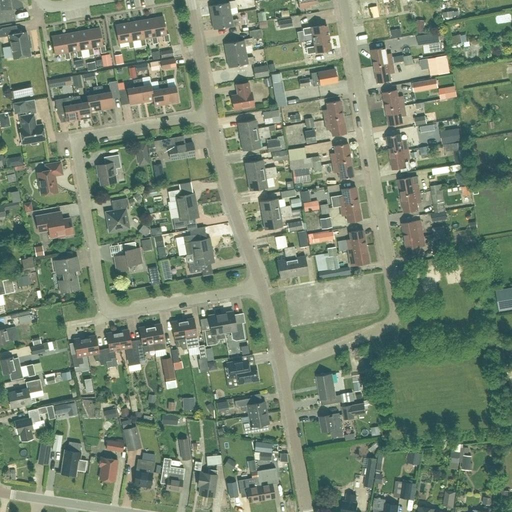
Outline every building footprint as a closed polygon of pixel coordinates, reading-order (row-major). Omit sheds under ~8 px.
[(0,23),(12,21),(10,9),(11,8),(22,6),(20,0),(0,0),(0,3),(0,4),(0,23)] [(259,0),(261,10),(272,9),(270,0),(259,0)] [(309,5),(316,4),(315,0),(297,0),(299,9),(310,7),(309,5)] [(228,3),(209,7),(211,18),(231,15),(230,9),(236,8),(235,1),(228,2),(228,3)] [(264,12),(257,13),(258,21),(266,20),(264,12)] [(211,18),(213,30),(232,26),(233,27),(240,26),(239,20),(232,21),(231,15),(211,18)] [(166,34),(163,17),(151,19),(154,37),(156,37),(163,36),(164,42),(169,41),(168,34),(166,34)] [(154,37),(151,19),(139,21),(142,39),(144,39),(151,38),(152,44),(157,43),(156,37),(154,37)] [(291,19),(278,21),(279,28),(292,26),(291,19)] [(139,21),(127,23),(130,41),(133,41),(139,40),(141,46),(146,45),(144,39),(142,39),(139,21)] [(127,23),(115,25),(118,44),(128,42),(129,48),(134,47),(133,41),(130,41),(127,23)] [(417,23),(416,32),(424,33),(424,24),(417,23)] [(13,59),(30,56),(29,48),(31,47),(30,40),(28,40),(26,32),(17,33),(16,26),(1,28),(3,37),(9,36),(13,59)] [(304,35),(312,33),(313,40),(329,38),(327,27),(323,28),(323,26),(303,29),(304,35)] [(102,46),(99,28),(87,30),(90,49),(93,48),(99,47),(100,53),(106,52),(104,45),(102,46)] [(253,39),(263,37),(262,29),(250,31),(250,36),(252,36),(253,39)] [(90,49),(87,30),(75,32),(79,51),(81,50),(88,49),(89,55),(94,55),(93,48),(90,49)] [(82,57),(81,50),(79,51),(75,32),(63,34),(67,53),(69,52),(76,51),(77,58),(82,57)] [(418,37),(419,46),(429,44),(439,43),(437,33),(418,37)] [(51,36),(55,55),(64,53),(65,60),(70,59),(69,52),(67,53),(63,34),(51,36)] [(461,35),(451,37),(452,43),(462,42),(461,35)] [(313,40),(314,47),(306,48),(307,54),(327,51),(327,49),(331,49),(329,38),(313,40)] [(243,41),(224,45),(226,56),(246,53),(245,47),(251,46),(249,39),(242,40),(243,41)] [(439,43),(429,44),(430,52),(442,50),(440,42),(439,43)] [(391,54),(387,55),(385,48),(371,50),(374,67),(393,63),(391,54)] [(173,55),(172,50),(160,52),(162,58),(173,55)] [(226,56),(228,68),(247,64),(247,66),(254,64),(253,57),(247,58),(246,53),(226,56)] [(114,56),(115,65),(123,64),(121,55),(114,56)] [(306,67),(327,62),(326,55),(304,60),(306,67)] [(101,57),(103,66),(112,65),(110,56),(101,57)] [(447,56),(435,58),(438,75),(450,73),(447,56)] [(162,69),(176,67),(175,58),(161,61),(162,69)] [(152,70),(160,69),(159,61),(150,62),(152,70)] [(395,73),(393,63),(374,67),(377,83),(391,81),(390,74),(395,73)] [(255,78),(269,75),(267,65),(253,67),(255,78)] [(335,69),(310,74),(312,87),(337,82),(335,69)] [(84,81),(96,78),(95,72),(83,74),(84,81)] [(80,75),(74,76),(75,86),(82,85),(80,75)] [(71,76),(63,78),(64,85),(72,83),(71,76)] [(299,80),(300,87),(311,85),(309,78),(299,80)] [(437,78),(413,83),(415,92),(439,87),(437,78)] [(137,79),(133,80),(134,87),(126,89),(129,105),(141,103),(137,79)] [(152,90),(151,84),(143,86),(142,79),(137,79),(141,103),(153,101),(151,90),(152,90)] [(166,104),(178,102),(175,86),(168,88),(166,80),(162,81),(166,104)] [(101,110),(113,108),(112,97),(119,96),(117,81),(108,83),(110,92),(103,93),(102,86),(97,87),(101,110)] [(162,81),(157,82),(159,89),(152,90),(151,90),(153,101),(154,107),(166,104),(162,81)] [(253,107),(251,93),(250,93),(248,83),(235,85),(237,95),(231,96),(234,110),(253,107)] [(455,86),(444,88),(446,98),(457,96),(455,86)] [(94,95),(86,96),(87,102),(88,102),(89,112),(90,112),(101,110),(97,87),(93,87),(94,95)] [(403,96),(398,97),(397,90),(383,93),(386,109),(404,106),(403,96)] [(79,120),(91,118),(90,112),(89,112),(88,102),(87,102),(80,103),(79,96),(75,97),(79,120)] [(75,97),(70,97),(71,105),(64,106),(63,99),(55,100),(57,113),(65,112),(67,122),(79,120),(75,97)] [(323,111),(324,120),(343,117),(340,101),(326,103),(327,110),(323,111)] [(25,112),(23,102),(13,104),(14,111),(17,113),(25,112)] [(406,116),(404,106),(386,109),(389,126),(403,123),(402,117),(406,116)] [(8,126),(9,124),(8,116),(5,117),(4,113),(0,114),(0,124),(1,128),(8,126)] [(36,125),(33,114),(19,116),(21,128),(19,128),(22,144),(30,143),(30,144),(32,145),(36,145),(37,143),(37,141),(45,140),(42,124),(36,125)] [(289,116),(290,123),(300,121),(299,114),(289,116)] [(326,130),(331,129),(332,136),(346,134),(343,117),(324,120),(326,130)] [(255,120),(237,123),(240,137),(269,132),(268,127),(257,129),(255,120)] [(277,136),(286,134),(285,128),(275,130),(277,136)] [(315,129),(305,131),(307,143),(317,141),(315,129)] [(458,129),(441,132),(443,144),(460,141),(458,129)] [(240,137),(242,151),(260,148),(259,139),(270,137),(269,132),(240,137)] [(406,140),(402,141),(401,134),(387,137),(390,153),(408,150),(406,140)] [(195,156),(192,142),(185,144),(183,136),(160,140),(162,149),(168,147),(170,160),(195,156)] [(269,152),(281,150),(279,138),(267,140),(269,152)] [(147,154),(145,144),(135,145),(137,156),(147,154)] [(330,154),(332,163),(350,160),(347,144),(333,146),(335,153),(330,154)] [(304,147),(288,150),(291,170),(313,167),(312,162),(311,157),(306,158),(304,147)] [(274,161),(288,159),(287,150),(272,152),(274,161)] [(410,160),(408,150),(390,153),(393,170),(406,167),(405,160),(410,160)] [(456,163),(467,162),(465,150),(454,151),(456,163)] [(98,172),(101,185),(116,182),(113,169),(120,168),(118,155),(104,157),(105,164),(96,166),(97,172),(98,172)] [(17,165),(15,157),(7,159),(8,166),(17,165)] [(262,160),(245,163),(247,177),(276,172),(275,167),(264,169),(262,160)] [(334,173),(338,172),(339,179),(353,177),(350,160),(332,163),(334,173)] [(46,171),(37,173),(41,195),(57,192),(54,176),(62,174),(60,162),(45,165),(46,171)] [(295,183),(310,181),(308,168),(293,170),(295,183)] [(247,177),(250,191),(267,188),(266,180),(277,178),(276,172),(247,177)] [(398,180),(401,196),(420,193),(417,176),(398,180)] [(469,177),(457,179),(459,185),(463,185),(468,184),(470,183),(469,177)] [(431,186),(430,186),(431,191),(440,189),(440,188),(443,188),(442,184),(439,185),(438,181),(431,183),(431,186)] [(468,186),(462,187),(463,196),(470,195),(468,186)] [(338,197),(339,207),(358,204),(355,187),(341,189),(342,196),(338,197)] [(145,197),(156,195),(154,188),(143,190),(145,197)] [(170,201),(175,200),(177,209),(197,205),(195,193),(181,196),(180,189),(168,192),(170,201)] [(282,198),(296,196),(295,189),(281,192),(282,198)] [(442,190),(440,190),(440,189),(431,191),(432,195),(435,213),(446,211),(442,190)] [(301,192),(302,201),(309,200),(308,191),(301,192)] [(421,203),(420,193),(401,196),(404,213),(418,210),(417,203),(421,203)] [(105,212),(109,232),(129,228),(125,209),(129,209),(127,198),(111,201),(113,211),(105,212)] [(292,207),(301,206),(300,198),(291,200),(292,207)] [(278,199),(260,202),(262,216),(291,211),(290,206),(279,208),(278,199)] [(303,203),(304,212),(318,209),(317,201),(303,203)] [(341,216),(346,216),(347,223),(361,220),(358,204),(339,207),(341,216)] [(186,220),(199,218),(197,205),(177,209),(179,217),(173,218),(175,229),(187,226),(186,220)] [(262,216),(265,230),(282,227),(281,218),(292,216),(291,211),(262,216)] [(64,235),(73,234),(70,218),(62,220),(60,212),(35,216),(38,232),(49,230),(50,238),(57,237),(58,239),(65,237),(64,235)] [(445,213),(432,215),(433,221),(446,219),(445,213)] [(332,227),(331,217),(320,219),(322,229),(332,227)] [(289,231),(303,229),(302,221),(288,223),(289,231)] [(422,227),(417,228),(416,221),(402,223),(405,240),(423,237),(422,227)] [(152,235),(161,234),(161,230),(158,230),(157,227),(151,228),(152,235)] [(345,240),(347,250),(366,247),(363,230),(349,233),(350,239),(345,240)] [(305,231),(297,232),(299,243),(307,242),(305,231)] [(316,234),(317,242),(334,239),(333,231),(316,234)] [(278,235),(279,246),(290,245),(288,233),(278,235)] [(185,247),(191,246),(193,254),(212,250),(210,238),(197,240),(195,234),(184,237),(185,247)] [(154,238),(156,246),(163,245),(162,236),(154,238)] [(425,246),(423,237),(405,240),(408,257),(422,254),(421,247),(425,246)] [(142,241),(144,251),(152,249),(150,240),(142,241)] [(135,242),(119,245),(120,251),(122,251),(122,255),(113,256),(116,272),(128,269),(127,266),(142,263),(139,248),(136,248),(135,242)] [(45,256),(43,245),(35,247),(37,257),(45,256)] [(446,246),(435,248),(436,256),(448,255),(446,246)] [(277,261),(280,279),(294,276),(289,247),(284,248),(286,260),(277,261)] [(296,258),(294,247),(289,247),(294,276),(308,274),(305,256),(296,258)] [(349,260),(353,259),(355,266),(369,263),(366,247),(347,250),(349,260)] [(201,265),(215,263),(212,250),(193,254),(193,256),(194,262),(189,263),(190,273),(202,271),(201,265)] [(316,255),(319,272),(338,268),(336,257),(335,252),(328,253),(320,255),(316,255)] [(183,264),(189,263),(194,262),(193,256),(193,254),(187,255),(181,256),(183,264)] [(25,272),(36,270),(33,257),(22,260),(25,272)] [(60,292),(78,289),(76,275),(73,276),(73,271),(79,270),(77,257),(54,261),(56,274),(62,273),(64,280),(58,281),(60,292)] [(170,272),(168,273),(167,268),(169,268),(168,267),(167,261),(160,262),(164,281),(171,279),(170,273),(170,272)] [(339,268),(338,268),(319,272),(320,279),(340,275),(339,268)] [(177,278),(187,275),(186,269),(175,271),(177,278)] [(150,276),(152,284),(160,282),(158,274),(150,276)] [(17,278),(19,286),(29,284),(27,276),(17,278)] [(0,295),(5,294),(15,292),(12,279),(2,281),(0,281),(0,295)] [(511,287),(492,291),(496,311),(511,308),(511,287)] [(30,311),(11,315),(12,319),(19,317),(20,323),(32,320),(30,311)] [(224,333),(231,331),(232,341),(244,339),(242,324),(235,325),(232,311),(220,313),(224,333)] [(219,343),(217,334),(224,333),(220,313),(209,316),(211,329),(204,330),(207,345),(219,343)] [(197,343),(193,318),(182,320),(185,338),(187,349),(190,348),(194,347),(194,345),(193,344),(196,343),(197,343)] [(182,320),(171,322),(176,347),(181,346),(180,339),(185,338),(182,320)] [(155,350),(160,350),(165,349),(161,324),(150,326),(153,344),(154,343),(155,350)] [(149,351),(148,344),(153,344),(150,326),(139,328),(141,343),(136,343),(138,356),(139,361),(140,361),(145,360),(143,352),(149,351)] [(18,339),(15,327),(6,329),(5,328),(0,329),(0,344),(9,342),(18,339)] [(139,361),(138,356),(136,343),(130,344),(128,330),(117,332),(120,349),(126,348),(129,366),(140,363),(140,361),(139,361)] [(117,332),(106,334),(109,348),(103,349),(106,362),(111,361),(111,358),(115,358),(114,350),(120,349),(117,332)] [(98,350),(95,335),(84,337),(88,355),(94,354),(95,361),(100,360),(100,365),(106,364),(106,362),(103,349),(98,350)] [(84,337),(74,339),(76,354),(71,355),(74,367),(79,366),(78,364),(83,363),(82,356),(88,355),(84,337)] [(198,346),(197,343),(196,343),(193,344),(194,345),(194,347),(190,348),(188,349),(189,356),(199,354),(198,346)] [(45,352),(43,345),(31,348),(33,355),(45,352)] [(171,351),(173,363),(174,370),(182,369),(181,362),(179,362),(177,350),(171,351)] [(175,377),(171,357),(162,359),(165,379),(175,377)] [(13,359),(13,358),(0,360),(0,361),(3,374),(9,373),(11,381),(23,378),(18,358),(13,359)] [(237,384),(258,381),(255,365),(243,367),(242,360),(226,363),(229,378),(236,377),(237,384)] [(215,361),(207,362),(208,370),(213,369),(216,366),(215,361)] [(35,375),(32,365),(26,367),(29,377),(35,375)] [(61,373),(63,380),(70,378),(69,372),(61,373)] [(342,399),(341,395),(336,396),(332,374),(317,377),(321,399),(326,398),(327,405),(342,402),(342,399)] [(47,384),(56,382),(55,376),(46,378),(47,384)] [(179,378),(168,378),(169,387),(179,386),(179,378)] [(31,403),(29,393),(42,391),(40,379),(26,382),(27,389),(8,393),(11,408),(31,403)] [(84,380),(86,392),(92,391),(90,379),(84,380)] [(354,382),(355,392),(363,390),(362,381),(354,382)] [(342,399),(342,402),(354,400),(353,393),(341,395),(342,399)] [(240,408),(243,410),(248,410),(249,416),(266,413),(264,402),(252,404),(251,398),(234,401),(235,407),(240,406),(240,408)] [(194,401),(182,401),(183,410),(194,409),(194,401)] [(67,404),(69,415),(77,414),(74,402),(67,404)] [(353,406),(343,408),(345,420),(356,419),(355,416),(367,414),(365,404),(353,406)] [(46,406),(37,408),(39,415),(40,414),(47,413),(46,406)] [(33,429),(32,423),(40,421),(39,415),(37,408),(28,411),(29,418),(14,421),(17,433),(20,433),(22,441),(33,438),(31,430),(33,429)] [(105,411),(107,418),(116,416),(115,409),(105,411)] [(249,416),(250,422),(243,423),(245,434),(257,431),(256,426),(268,423),(266,413),(249,416)] [(178,416),(162,415),(161,423),(177,424),(178,416)] [(333,416),(320,418),(323,432),(332,430),(333,437),(343,436),(340,415),(333,416)] [(121,422),(123,428),(132,426),(130,420),(121,422)] [(128,451),(142,447),(137,426),(123,429),(128,451)] [(179,439),(182,460),(191,459),(188,438),(179,439)] [(106,449),(123,452),(124,442),(124,440),(118,439),(118,441),(108,440),(106,449)] [(48,464),(52,444),(42,442),(38,463),(48,464)] [(255,442),(254,450),(271,452),(272,444),(255,442)] [(64,450),(61,473),(76,476),(76,470),(85,472),(87,461),(80,460),(81,453),(64,450)] [(460,452),(452,451),(450,461),(458,462),(460,452)] [(259,452),(259,460),(267,461),(267,453),(259,452)] [(421,454),(416,453),(409,452),(407,460),(419,463),(421,454)] [(212,454),(212,456),(207,456),(207,465),(222,464),(222,455),(216,456),(216,454),(212,454)] [(463,455),(462,462),(470,463),(471,456),(463,455)] [(101,466),(100,479),(114,482),(117,460),(103,458),(100,458),(99,466),(101,466)] [(365,486),(373,487),(377,459),(369,458),(365,486)] [(150,487),(154,462),(138,459),(134,484),(150,487)] [(228,459),(224,465),(229,469),(233,462),(228,459)] [(162,473),(161,483),(167,483),(166,489),(181,492),(184,469),(169,467),(163,466),(162,473)] [(275,468),(262,470),(256,471),(261,500),(274,497),(272,484),(278,483),(275,468)] [(200,486),(199,495),(214,497),(217,475),(216,475),(217,471),(208,470),(208,474),(199,472),(197,486),(200,486)] [(247,490),(249,502),(261,500),(256,471),(251,472),(252,478),(239,481),(241,491),(247,490)] [(412,499),(414,483),(396,480),(394,496),(412,499)] [(227,483),(229,497),(238,495),(235,481),(227,483)] [(346,501),(343,501),(341,511),(356,511),(358,503),(355,503),(356,495),(347,494),(346,501)] [(508,496),(498,494),(497,501),(507,502),(508,496)] [(493,498),(484,496),(483,503),(492,505),(493,498)]
